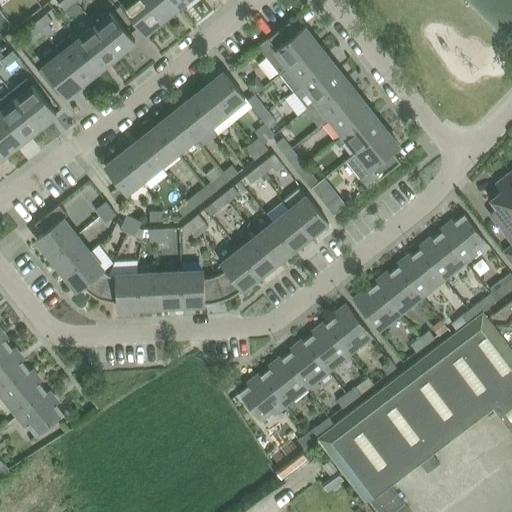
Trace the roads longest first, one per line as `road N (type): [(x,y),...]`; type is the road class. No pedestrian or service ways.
road 1 (unclassified): [(0,223),(4,245),(52,325),(207,320),(260,302),(467,157)]
road 2 (unclassified): [(4,187),(32,178),(249,0)]
road 3 (unclassified): [(326,0),(467,157)]
